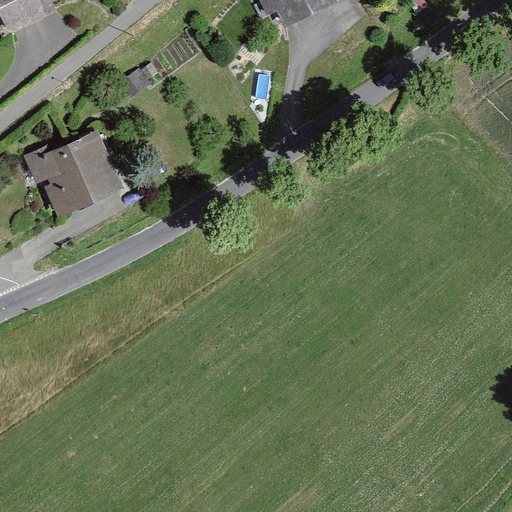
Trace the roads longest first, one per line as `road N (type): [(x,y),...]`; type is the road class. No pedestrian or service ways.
road 1 (tertiary): [(509,0),(179,226),(28,299)]
road 2 (residential): [(155,0),(0,127)]
